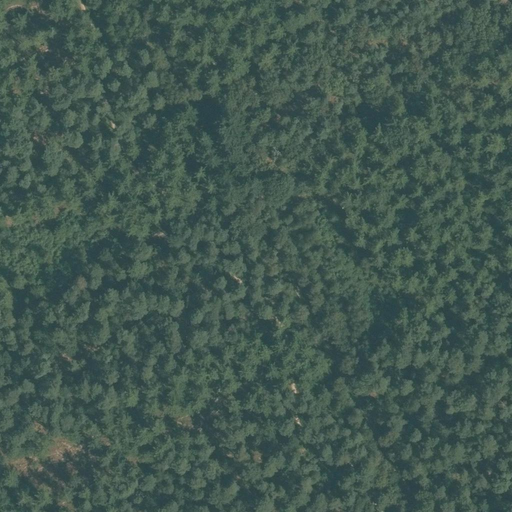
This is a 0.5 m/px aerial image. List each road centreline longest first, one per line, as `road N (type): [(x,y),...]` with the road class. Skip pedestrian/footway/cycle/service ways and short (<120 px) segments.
road 1 (track): [(0,328),(286,177),(511,45)]
road 2 (track): [(192,116),(415,511)]
road 3 (track): [(395,0),(192,116)]
road 4 (track): [(126,0),(192,116)]
